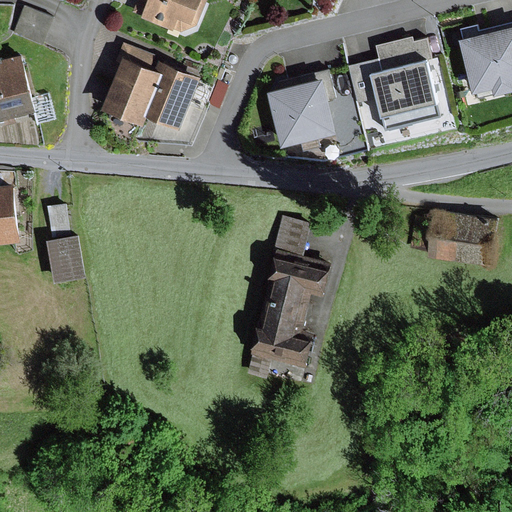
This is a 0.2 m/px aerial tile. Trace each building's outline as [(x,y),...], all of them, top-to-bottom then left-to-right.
[(137,0),(132,12),(176,29),(176,27),(184,30),(199,23),(207,0),(137,0)] [(26,4),(15,31),(44,42),(55,16),(26,4)] [(464,36),(463,37),(477,91),(495,86),(498,94),(511,90),(511,24),(479,33),(477,24),(462,28),(464,36)] [(378,44),(384,69),(429,59),(435,57),(430,36),(416,40),(415,35),(378,44)] [(119,54),(152,67),(158,53),(124,40),(119,54)] [(0,58),(0,116),(38,107),(24,53),(0,58)] [(152,67),(126,57),(107,108),(145,122),(148,112),(164,72),(152,67)] [(384,69),(374,72),(380,97),(385,114),(439,101),(429,59),(384,69)] [(380,97),(374,72),(371,60),(351,65),(360,102),(380,97)] [(169,61),(164,72),(148,112),(160,117),(182,127),(194,99),(204,75),(169,61)] [(326,76),(272,89),(285,143),(339,129),(326,76)] [(218,80),(209,102),(220,107),(229,85),(218,80)] [(182,127),(160,117),(150,140),(194,143),(209,104),(194,99),(182,127)] [(15,184),(0,185),(0,242),(23,240),(15,184)] [(49,205),(53,239),(73,236),(69,202),(49,205)] [(494,215),(436,208),(435,212),(415,210),(410,247),(432,249),(431,256),(488,263),(494,215)] [(284,214),(276,249),(305,256),(313,221),(284,214)] [(53,239),(50,240),(57,281),(88,276),(81,235),(73,236),(53,239)] [(305,256),(276,249),(252,352),(273,358),(308,366),(315,338),(303,335),(314,291),(324,294),(332,262),(305,256)] [(273,358),(252,352),(247,370),(269,375),(273,358)]
